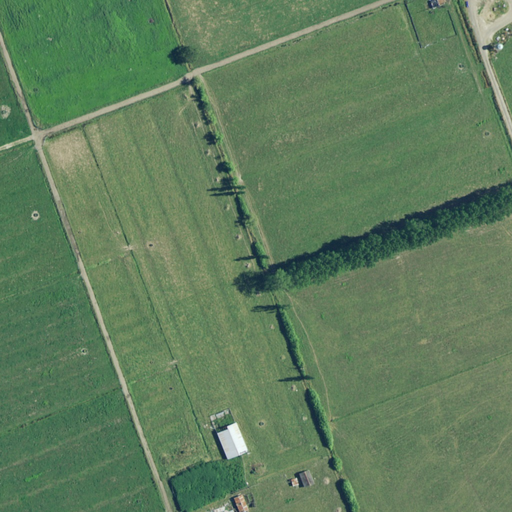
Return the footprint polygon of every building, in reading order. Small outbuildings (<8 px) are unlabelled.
[(247,452),(231,408),(210,415),(226,459),(247,452)] [(314,483),(308,470),(298,473),(304,487),(314,483)] [(187,483),(185,475),(170,480),(173,488),(187,483)] [(248,511),(242,494),(233,498),(238,511),(248,511)] [(231,511),(234,511),(229,501),(210,509),(211,511),(231,511)]
